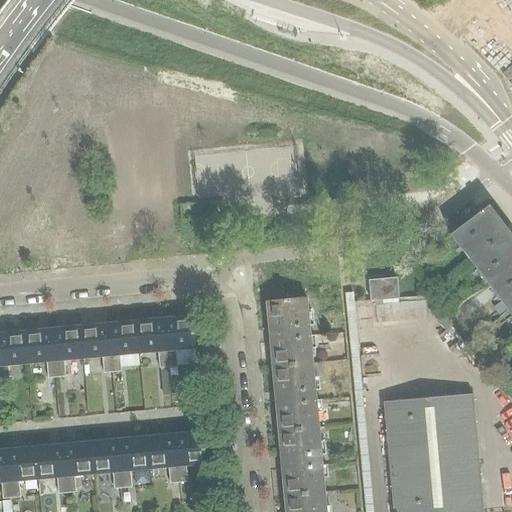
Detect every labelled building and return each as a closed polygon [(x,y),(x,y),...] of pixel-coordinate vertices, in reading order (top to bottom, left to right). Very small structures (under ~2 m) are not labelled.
[(452,237),(489,286),(511,268),(511,238),(489,208),(452,237)] [(511,268),(489,286),(511,316),(511,268)] [(397,278),(369,281),(371,301),(400,299),(397,278)] [(268,302),(274,367),(313,363),(307,298),(268,302)] [(370,511),(350,303),(343,304),(363,511),(370,511)] [(196,349),(193,316),(164,319),(168,364),(177,363),(176,350),(196,349)] [(168,364),(164,319),(136,322),(139,354),(158,352),(159,365),(168,364)] [(120,355),(139,354),(136,322),(108,324),(112,369),(121,368),(120,355)] [(112,369),(108,324),(80,327),(83,359),(103,357),(104,369),(112,369)] [(64,360),(83,359),(80,327),(53,329),(57,374),(66,373),(64,360)] [(57,374),(53,329),(25,332),(28,364),(47,362),(48,375),(57,374)] [(9,366),(28,364),(25,332),(0,334),(0,370),(1,379),(10,378),(9,366)] [(319,428),(313,363),(274,367),(280,432),(319,428)] [(483,511),(472,395),(382,403),(392,511),(483,511)] [(280,432),(286,497),(325,493),(319,428),(280,432)] [(206,464),(203,432),(175,435),(179,482),(188,481),(187,466),(206,464)] [(170,482),(179,482),(175,435),(147,437),(150,470),(169,468),(170,482)] [(131,471),(150,470),(147,437),(119,440),(123,486),(132,485),(131,471)] [(119,440),(91,442),(94,475),(112,473),(114,487),(123,486),(119,440)] [(75,476),(94,475),(91,442),(63,445),(67,491),(76,490),(75,476)] [(63,445),(35,447),(38,480),(57,478),(59,492),(67,491),(63,445)] [(19,482),(38,480),(35,447),(7,450),(11,497),(21,496),(19,482)] [(11,497),(7,450),(0,450),(0,483),(1,483),(3,498),(11,497)] [(326,511),(325,493),(286,497),(287,511),(326,511)]
